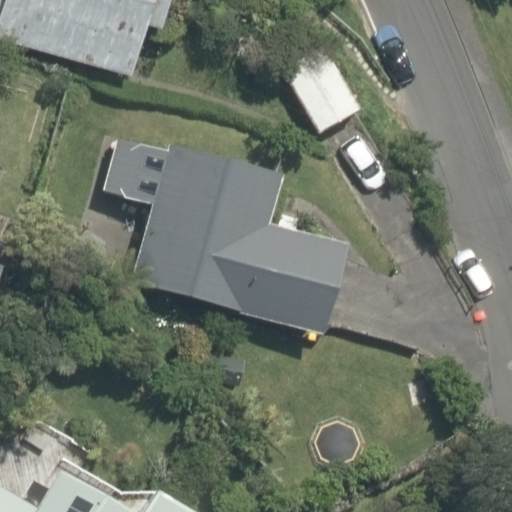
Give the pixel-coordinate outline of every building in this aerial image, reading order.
[(0,0),(0,46),(117,78),(131,28),(143,31),(151,0),(0,0)] [(307,39),(265,67),(309,134),(351,107),(307,39)] [(284,202),(261,195),(266,177),(153,145),(151,154),(105,144),(95,193),(139,211),(123,286),(301,337),(328,241),(277,226),(284,202)] [(30,456),(0,439),(0,511),(182,511),(142,487),(132,503),(115,504),(83,485),(89,475),(59,457),(64,449),(42,435),(30,456)] [(490,511),(487,503),(462,511),(490,511)]
